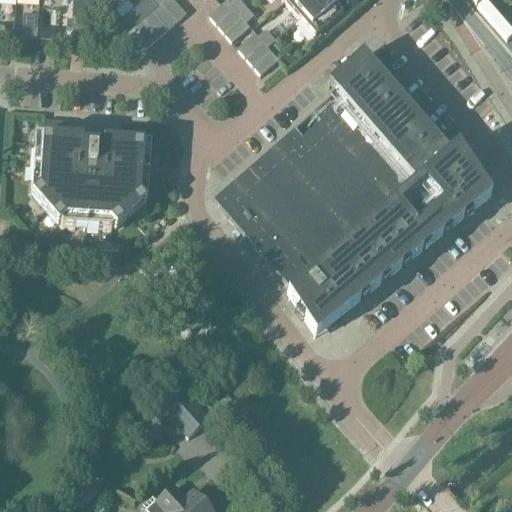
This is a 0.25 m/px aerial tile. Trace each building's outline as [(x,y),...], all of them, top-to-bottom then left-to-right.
[(153,0),(150,3),(157,11),(161,8),(176,26),(185,18),(170,0),(168,2),(166,0),(153,0)] [(207,20),(215,29),(233,13),(236,17),(245,10),(235,0),(228,7),(225,4),(207,20)] [(290,0),(284,6),(299,23),(325,0),(290,0)] [(330,0),(325,0),(299,23),(314,41),(344,15),(330,0)] [(161,8),(157,11),(152,16),(167,34),(176,26),(161,8)] [(241,22),(223,38),(231,47),(249,31),(245,27),(253,19),(245,10),(236,17),(241,22)] [(215,29),(223,38),(241,22),(236,17),(233,13),(215,29)] [(142,24),(132,14),(126,19),(136,30),(142,24)] [(152,16),(143,24),(158,41),(167,34),(152,16)] [(22,30),(21,41),(36,42),(36,31),(37,19),(23,18),(22,30)] [(73,21),(71,44),(83,45),(84,22),(73,21)] [(143,24),(134,31),(149,49),(158,41),(143,24)] [(149,49),(134,31),(125,39),(140,57),(149,49)] [(236,53),(244,62),(262,46),(266,51),(275,44),(265,34),(257,41),(254,37),(236,53)] [(244,62),(252,71),(270,55),(266,51),(262,46),(244,62)] [(270,55),(252,71),(260,80),(277,64),(270,55)] [(290,58),(280,67),(286,73),(296,65),(290,58)] [(335,98),(213,204),(323,331),(472,202),(459,188),(467,180),(361,59),(327,89),(335,98)] [(30,195),(61,231),(74,232),(75,225),(98,227),(97,234),(110,235),(146,203),(147,191),(140,190),(141,167),(148,167),(150,150),(142,149),(144,131),(120,129),(113,147),(70,144),(66,126),(42,124),(41,142),(34,142),(33,159),(40,160),(38,183),(31,183),(30,195)] [(9,216),(17,218),(19,211),(11,209),(9,216)] [(164,416),(188,443),(208,424),(184,397),(164,416)] [(89,487),(72,503),(80,511),(97,496),(89,487)] [(206,511),(192,496),(184,503),(173,491),(148,511),(206,511)]
